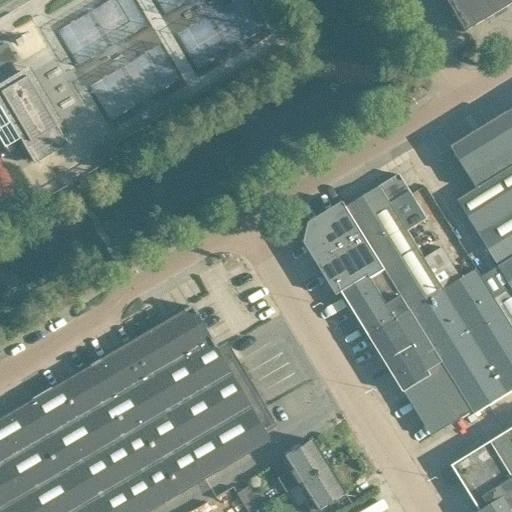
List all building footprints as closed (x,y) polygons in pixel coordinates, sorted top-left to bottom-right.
[(106,45),(146,28),(133,0),(115,0),(60,24),(77,63),(108,49),(106,45)] [(511,3),(511,0),(444,0),(465,32),(511,3)] [(6,44),(0,47),(0,71),(16,62),(6,44)] [(23,145),(35,165),(66,146),(55,127),(62,123),(29,68),(14,77),(18,83),(15,86),(11,79),(0,85),(0,141),(7,155),(23,145)] [(459,201),(499,266),(511,257),(511,119),(509,114),(454,148),(455,150),(453,158),(461,160),(470,175),(474,172),(483,186),(459,201)] [(348,207),(387,271),(411,311),(446,289),(426,256),(410,231),(428,219),(401,175),(348,207)] [(372,280),(387,271),(348,207),(344,202),(310,223),(306,243),(338,296),(343,293),(370,276),(372,280)] [(442,247),(426,256),(446,289),(461,279),(462,279),(442,247)] [(511,257),(499,266),(511,286),(511,287),(496,297),(511,324),(511,257)] [(411,311),(370,336),(405,393),(431,377),(460,420),(474,412),(476,415),(511,392),(511,324),(496,297),(478,269),(462,279),(461,279),(446,289),(411,311)] [(370,336),(411,311),(387,271),(372,280),(370,276),(343,293),(370,336)] [(192,307),(88,367),(167,502),(260,447),(255,438),(266,432),(192,307)] [(150,511),(167,502),(88,367),(28,403),(92,511),(150,511)] [(0,419),(0,493),(11,511),(92,511),(28,403),(0,419)] [(511,430),(507,433),(511,441),(511,442),(496,452),(491,443),(453,466),(454,467),(445,472),(450,480),(459,475),(481,511),(511,494),(511,430)] [(260,447),(271,441),(266,432),(255,438),(260,447)] [(511,442),(511,441),(507,433),(491,443),(496,452),(511,442)] [(278,460),(295,488),(329,467),(312,440),(278,460)] [(310,511),(316,511),(345,494),(329,467),(295,488),(310,511)] [(250,487),(237,494),(247,511),(256,511),(262,508),(250,487)] [(0,511),(11,511),(0,493),(0,511)] [(481,511),(482,511),(481,511),(511,511),(511,494),(482,511),(481,511)]
